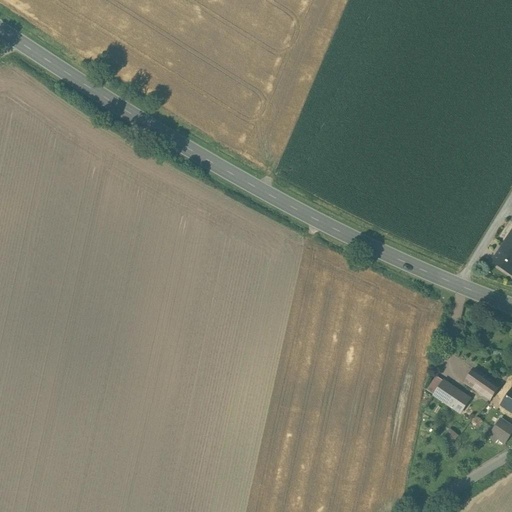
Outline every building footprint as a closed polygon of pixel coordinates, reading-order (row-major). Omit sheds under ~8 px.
[(511,246),(505,242),(495,257),(492,262),(511,274),(511,246)] [(499,386),(474,369),(465,383),(470,386),(477,391),(490,400),(499,386)] [(436,375),(429,390),(434,393),(442,377),(436,375)] [(470,399),(444,381),(434,395),(443,401),(460,413),(470,399)] [(511,394),(499,386),(490,400),(511,415),(511,394)] [(511,433),(511,427),(500,420),(490,434),(498,439),(505,444),(511,433)] [(446,439),(454,442),(457,432),(449,429),(446,439)] [(498,439),(490,434),(488,437),(496,442),(498,439)]
